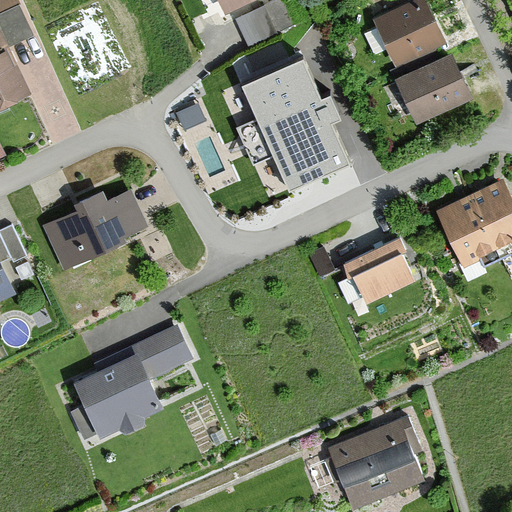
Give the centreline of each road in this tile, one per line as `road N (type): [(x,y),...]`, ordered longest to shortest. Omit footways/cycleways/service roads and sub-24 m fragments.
road 1 (residential): [(511,130),(265,246),(212,229),(166,149),(147,137)]
road 2 (residential): [(147,137),(165,102),(201,65),(273,14)]
road 3 (residential): [(147,137),(108,136),(0,189)]
